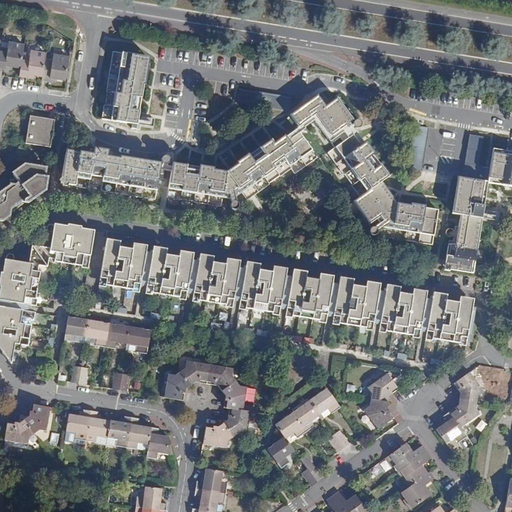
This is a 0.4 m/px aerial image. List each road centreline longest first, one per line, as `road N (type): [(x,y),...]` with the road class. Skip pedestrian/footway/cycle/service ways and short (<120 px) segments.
road 1 (secondary): [(100,3),(511,70)]
road 2 (residential): [(0,417),(34,393),(166,411),(187,462),(179,511)]
road 3 (residential): [(100,3),(83,104),(28,97),(0,110)]
road 4 (secondary): [(511,29),(334,0)]
road 5 (residential): [(286,511),(413,420)]
road 6 (residential): [(413,420),(415,404),(473,359),(511,362)]
